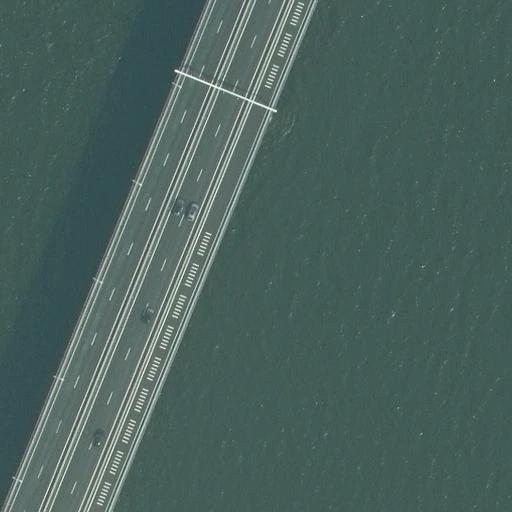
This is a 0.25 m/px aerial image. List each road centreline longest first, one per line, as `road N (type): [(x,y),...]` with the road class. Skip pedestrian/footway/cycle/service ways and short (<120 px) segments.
road 1 (motorway): [(67,511),(274,0)]
road 2 (motorway): [(234,0),(28,511)]
road 3 (tertiary): [(100,511),(306,0)]
